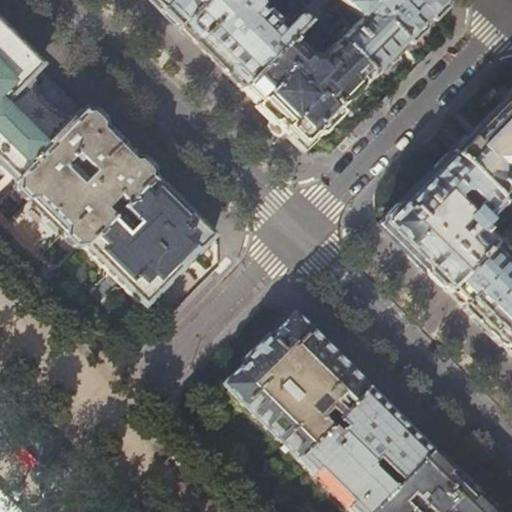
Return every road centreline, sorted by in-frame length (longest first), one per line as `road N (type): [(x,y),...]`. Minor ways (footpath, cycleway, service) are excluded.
road 1 (residential): [(294,229),(60,0)]
road 2 (residential): [(294,229),(511,12)]
road 3 (residential): [(511,444),(294,229)]
road 4 (residential): [(294,229),(143,380)]
